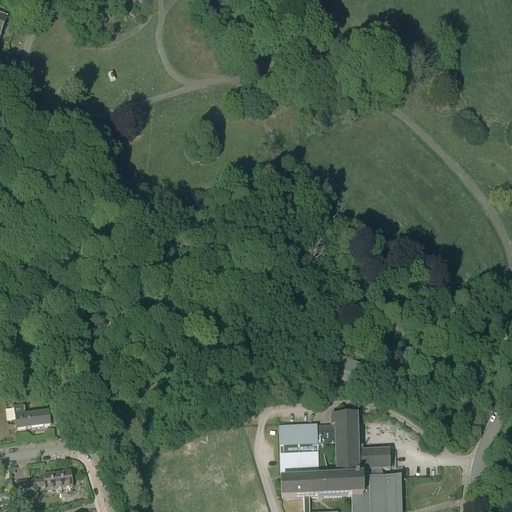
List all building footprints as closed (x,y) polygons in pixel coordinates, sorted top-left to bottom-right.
[(355,379),(359,368),(343,361),(347,351),(341,349),(333,369),(327,366),(324,375),(349,385),(353,378),(355,379)] [(24,407),(14,408),(17,431),(50,427),(49,414),(25,417),(24,407)] [(52,416),(53,425),(61,424),(60,415),(52,416)] [(382,472),(389,471),(389,452),(357,453),(356,417),(330,418),(331,428),(335,427),(335,431),(316,432),(316,428),(279,429),(280,481),(281,500),(303,499),(303,511),(395,511),(395,491),(396,491),(396,479),(385,480),(385,481),(383,481),(382,472)] [(70,474),(44,477),(44,481),(36,482),(36,481),(28,482),(29,485),(30,494),(37,493),(37,488),(45,487),(46,492),(56,491),(57,493),(61,493),(62,490),(72,489),(72,485),(74,484),(73,478),(71,478),(70,474)] [(12,482),(5,483),(7,494),(14,492),(12,482)] [(19,511),(27,511),(26,500),(18,502),(19,511)]
